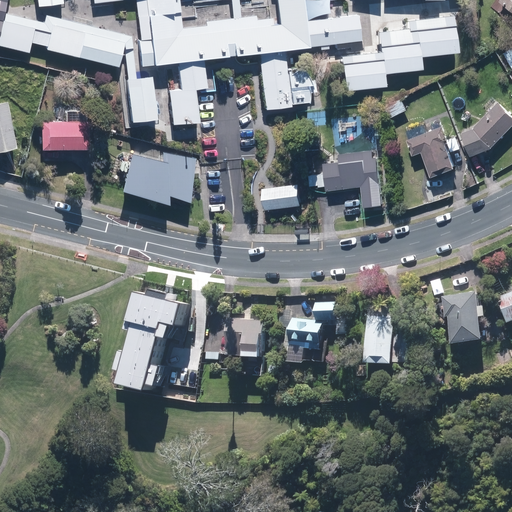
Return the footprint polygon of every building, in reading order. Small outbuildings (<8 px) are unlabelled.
[(34,0),(35,4),(59,1),(59,0),(139,0),(144,41),(136,42),(138,67),(174,63),(177,91),(167,92),(171,126),(194,123),(190,90),(203,89),(200,60),(256,54),(262,110),(301,105),(304,95),(302,86),(307,85),(304,77),(297,68),(282,70),(280,51),(358,42),(355,15),(346,16),(300,21),(297,0),(274,0),(276,15),(177,25),(174,0),(34,0)] [(118,42),(2,13),(0,20),(0,48),(25,55),(28,43),(43,47),(42,51),(112,68),(118,42)] [(378,59),(338,63),(341,92),(380,87),(378,74),(417,70),(416,57),(453,53),(450,25),(412,29),(413,42),(376,46),(378,59)] [(9,73),(0,72),(0,82),(9,83),(9,73)] [(148,76),(121,79),(127,123),(153,120),(148,76)] [(9,99),(0,100),(0,145),(16,143),(9,99)] [(511,121),(511,114),(501,103),(467,135),(476,153),(511,121)] [(80,120),(42,119),(41,145),(79,146),(79,144),(88,144),(88,122),(80,122),(80,120)] [(454,131),(448,120),(411,140),(418,152),(424,148),(437,172),(456,161),(443,138),(454,131)] [(184,203),(194,159),(160,151),(159,162),(128,154),(114,193),(161,206),(161,196),(184,203)] [(309,175),(310,188),(326,187),(326,192),(361,188),(364,208),(382,206),(376,158),(374,158),(373,151),(338,155),(339,163),(323,165),(324,174),(309,175)] [(299,185),(262,189),(265,209),(301,205),(299,185)] [(486,329),(477,288),(445,294),(454,336),(486,329)] [(511,319),(511,290),(501,295),(511,320),(511,319)] [(320,317),(297,315),(293,354),(325,358),(329,317),(339,316),(341,301),(322,299),(320,317)] [(399,301),(370,301),(369,359),(398,359),(399,301)] [(187,312),(153,311),(151,378),(171,378),(171,354),(186,355),(187,312)] [(270,313),(232,312),(231,351),(268,352),(270,313)]
